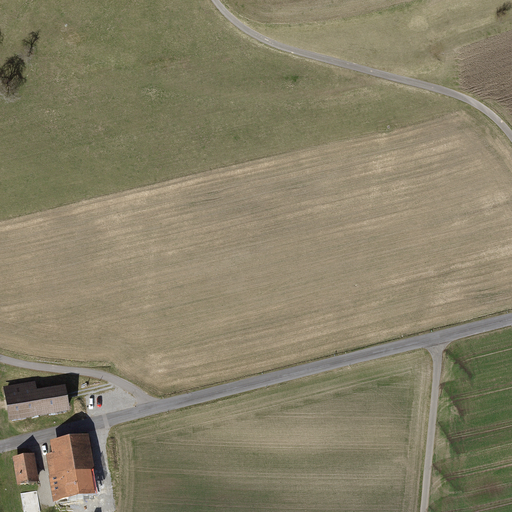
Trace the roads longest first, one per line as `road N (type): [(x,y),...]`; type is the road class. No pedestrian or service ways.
road 1 (tertiary): [(511,320),(0,445)]
road 2 (track): [(511,136),(478,103),(271,43),(214,0)]
road 3 (track): [(423,511),(440,337)]
road 4 (track): [(152,406),(106,376),(0,358)]
